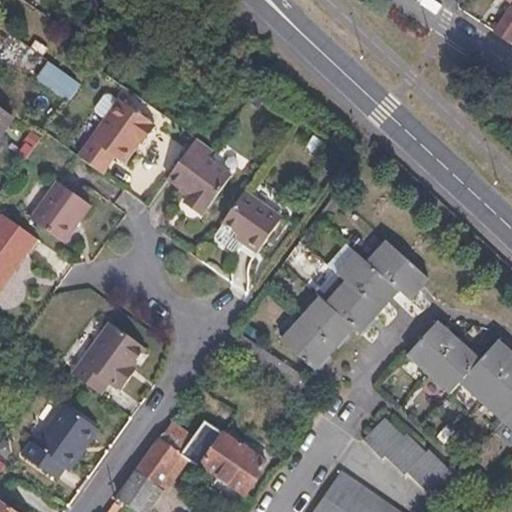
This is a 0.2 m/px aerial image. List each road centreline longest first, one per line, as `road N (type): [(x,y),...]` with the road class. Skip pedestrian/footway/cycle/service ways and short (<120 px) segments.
road 1 (primary): [(511,228),(269,0)]
road 2 (residential): [(80,511),(197,332)]
road 3 (residential): [(511,68),(409,0)]
